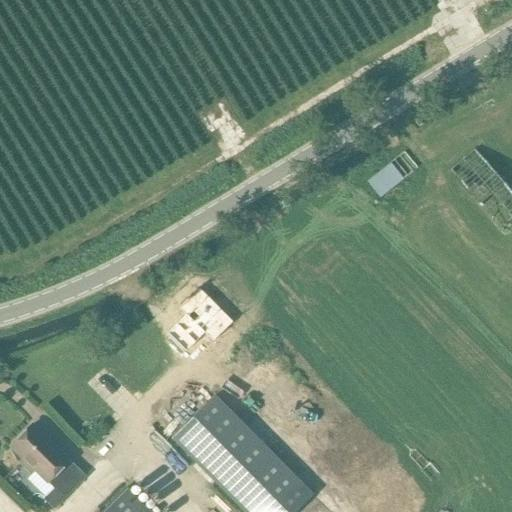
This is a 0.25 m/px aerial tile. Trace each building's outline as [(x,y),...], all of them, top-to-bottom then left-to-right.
[(511,194),(474,149),(449,170),(499,230),(511,219),(511,194)] [(405,152),(367,182),(381,199),(395,188),(418,168),(405,152)] [(185,311),(167,330),(186,349),(205,331),(214,340),(233,321),(200,288),(180,306),(185,311)] [(215,396),(172,438),(245,511),(295,511),(313,495),(215,396)] [(35,471),(48,483),(53,489),(43,500),(54,510),(86,477),(69,461),(32,425),(11,447),(24,460),(20,464),(31,474),(35,471)] [(149,511),(127,489),(103,511),(149,511)]
